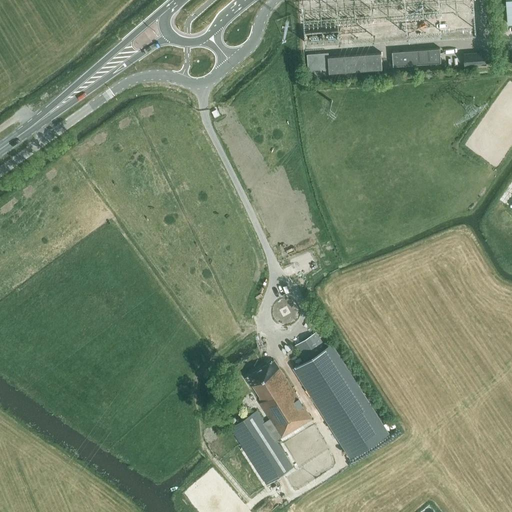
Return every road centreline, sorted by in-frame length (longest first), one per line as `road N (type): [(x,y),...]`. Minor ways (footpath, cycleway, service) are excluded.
road 1 (unclassified): [(0,171),(135,77),(200,83),(231,62)]
road 2 (primary): [(172,0),(1,148)]
road 3 (primary): [(1,148),(170,37)]
